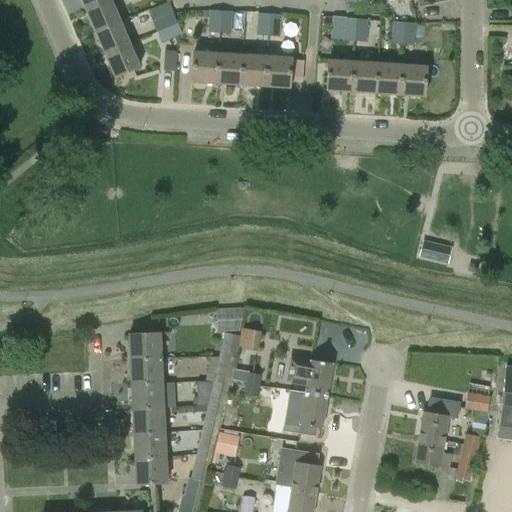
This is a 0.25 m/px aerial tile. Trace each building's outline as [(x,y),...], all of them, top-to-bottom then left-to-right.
[(80,0),(85,10),(107,0),(80,0)] [(110,0),(107,0),(85,10),(95,32),(120,22),(110,0)] [(342,0),(345,14),(367,8),(365,0),(342,0)] [(220,34),(222,11),(208,10),(206,34),(220,34)] [(231,12),(222,11),(220,34),(230,35),(231,12)] [(156,33),(177,24),(172,12),(151,21),(156,33)] [(268,37),(270,14),(256,13),(255,36),(268,37)] [(280,14),(270,14),(268,37),(279,37),(280,14)] [(333,17),(330,40),(353,42),(355,19),(333,17)] [(367,21),(355,19),(353,42),(365,44),(367,21)] [(389,45),(403,45),(404,23),(390,21),(389,45)] [(105,55),(130,44),(120,22),(95,32),(105,55)] [(404,23),(403,45),(413,46),(414,23),(404,23)] [(180,30),(177,24),(156,33),(160,43),(181,34),(180,30)] [(130,44),(105,55),(115,79),(140,68),(130,44)] [(167,50),(167,70),(185,69),(184,49),(167,50)] [(217,84),(219,54),(194,53),(192,83),(217,84)] [(243,56),(219,54),(217,84),(241,86),(243,56)] [(243,56),(241,86),(265,87),(267,57),(243,56)] [(292,59),(267,57),(265,87),(290,89),(292,59)] [(327,91),(351,93),(353,63),(328,61),(327,91)] [(353,63),(351,93),(375,94),(377,64),(353,63)] [(377,64),(375,94),(400,96),(402,66),(377,64)] [(402,66),(400,96),(424,97),(426,68),(402,66)] [(418,257),(431,261),(429,271),(438,273),(441,263),(447,264),(451,247),(422,240),(418,257)] [(217,332),(239,331),(243,307),(216,308),(217,332)] [(260,332),(242,329),(239,347),(256,350),(260,332)] [(129,335),(130,360),(160,359),(159,334),(129,335)] [(223,334),(218,357),(228,356),(233,336),(223,334)] [(228,356),(218,357),(217,357),(210,357),(204,380),(211,382),(222,381),(228,356)] [(160,359),(130,360),(131,385),(161,384),(160,359)] [(304,392),(327,396),(332,362),(309,359),(308,367),(292,365),(289,379),(306,382),(304,392)] [(511,439),(511,368),(505,368),(496,438),(511,439)] [(261,376),(246,372),(243,383),(259,385),(261,376)] [(211,382),(197,382),(197,398),(195,407),(216,406),(222,381),(211,382)] [(256,397),(259,385),(243,383),(241,393),(256,397)] [(161,384),(131,385),(132,410),(162,408),(161,384)] [(321,429),(327,396),(304,392),(302,402),(286,399),(284,414),(300,417),(299,425),(321,429)] [(466,393),(465,397),(463,409),(486,413),(490,397),(466,393)] [(422,413),(418,439),(443,443),(449,406),(436,403),(434,414),(422,413)] [(216,406),(195,407),(190,431),(200,430),(200,432),(211,431),(216,406)] [(133,434),(163,433),(162,408),(132,410),(133,434)] [(200,432),(194,456),(205,456),(211,431),(200,432)] [(133,434),(134,459),(164,458),(163,433),(133,434)] [(237,437),(218,433),(214,452),(234,456),(237,437)] [(462,446),(476,448),(479,437),(464,434),(462,446)] [(441,454),(443,443),(418,439),(414,465),(447,470),(450,455),(441,454)] [(468,482),(476,448),(462,446),(454,478),(468,482)] [(312,454),(296,451),(291,488),(316,492),(319,466),(310,464),(312,454)] [(194,456),(189,479),(199,481),(205,456),(194,456)] [(164,458),(134,459),(135,484),(165,483),(164,458)] [(225,465),(222,475),(237,479),(240,468),(225,465)] [(237,479),(222,475),(219,486),(234,489),(237,479)] [(195,499),(199,481),(189,479),(186,478),(182,496),(195,499)] [(312,511),(316,492),(291,488),(289,500),(281,498),(278,511),(312,511)]
